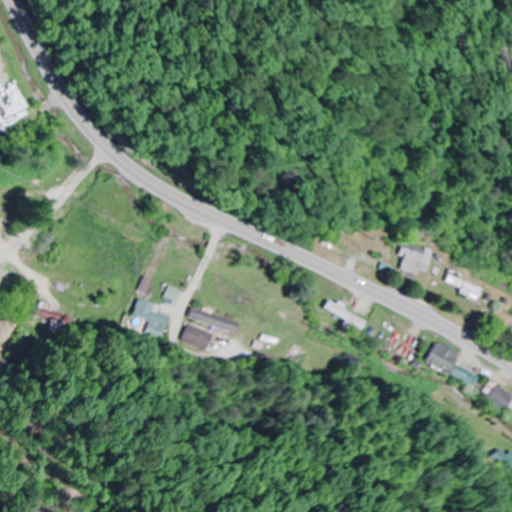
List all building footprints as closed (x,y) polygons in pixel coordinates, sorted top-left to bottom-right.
[(431,251),(403,242),(395,269),(423,278),(431,251)] [(476,300),(480,290),(459,280),(461,276),(448,270),(442,285),(476,300)] [(94,292),(95,286),(76,283),(74,297),(111,302),(112,294),(94,292)] [(180,292),(168,288),(165,297),(176,302),(180,292)] [(29,306),(25,316),(64,328),(67,316),(49,311),(50,306),(38,302),(36,308),(29,306)] [(160,321),(161,305),(138,303),(137,320),(160,321)] [(189,318),(236,336),(240,325),(193,307),(189,318)] [(444,376),(457,355),(434,342),(422,362),(444,376)] [(493,385),(489,392),(463,374),(458,382),(502,413),(511,398),(493,385)]
